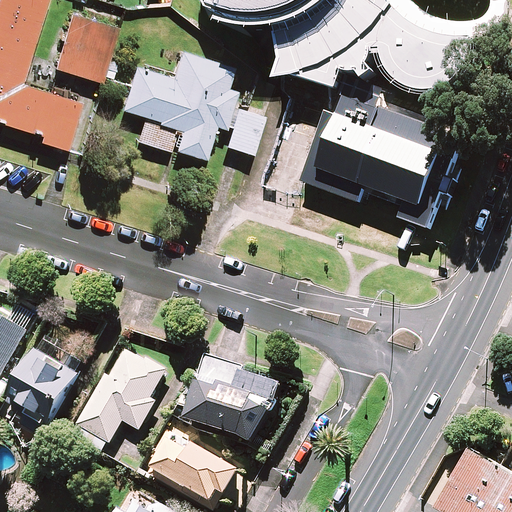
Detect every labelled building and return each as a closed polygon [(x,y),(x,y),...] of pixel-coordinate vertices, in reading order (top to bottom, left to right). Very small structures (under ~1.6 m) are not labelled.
[(15,83),(41,0),(0,0),(0,120),(41,133),(39,140),(63,147),(77,103),(15,83)] [(203,0),(211,15),(222,20),(221,34),(270,37),(275,37),(281,68),(276,85),(299,82),(341,96),(309,182),(361,201),(365,189),(405,203),(399,221),(429,232),(463,140),(370,106),(374,97),(345,86),(348,77),(352,79),(359,78),(363,83),(373,75),(369,69),(375,58),(377,66),(382,77),(391,86),(400,93),(410,98),(415,99),(426,102),(439,102),(446,100),(455,98),(468,90),(478,81),(484,69),(488,54),(485,42),(482,36),(477,39),(466,41),(453,41),(442,41),(429,38),(419,33),(408,27),(397,18),(398,15),(391,10),(386,1),(386,0),(203,0)] [(117,27),(70,13),(53,67),(100,82),(117,27)] [(233,65),(179,49),(171,75),(132,63),(117,109),(182,129),(176,149),(204,157),(233,65)] [(260,114),(235,107),(224,142),(248,150),(260,114)] [(0,380),(27,332),(0,317),(0,380)] [(49,441),(88,366),(40,341),(1,416),(49,441)] [(168,370),(130,348),(80,435),(111,453),(126,427),(147,438),(160,415),(147,408),(168,370)] [(191,422),(256,441),(275,408),(238,397),(245,371),(208,361),(191,422)] [(151,475),(215,511),(241,467),(176,430),(151,475)] [(444,511),(511,511),(511,469),(474,448),(441,510),(444,511)] [(120,511),(168,511),(131,492),(120,511)]
